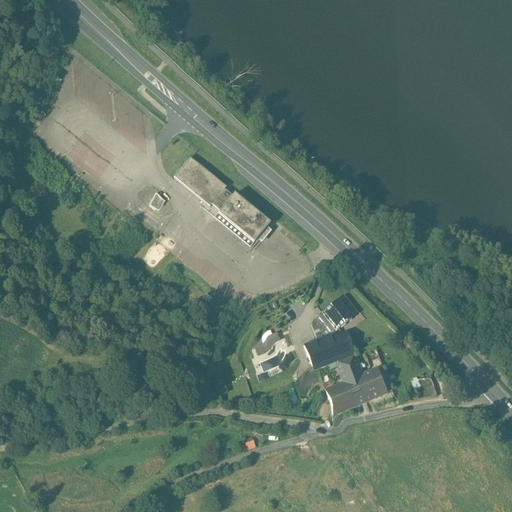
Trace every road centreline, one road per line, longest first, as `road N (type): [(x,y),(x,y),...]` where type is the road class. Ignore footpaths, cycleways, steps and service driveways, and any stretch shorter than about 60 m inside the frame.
road 1 (primary): [(487,382),(285,185),(68,0)]
road 2 (unclassified): [(323,422),(209,401),(96,415),(0,441)]
road 3 (unclassified): [(323,422),(187,469),(133,511)]
road 4 (unclassified): [(487,382),(461,398),(323,422)]
